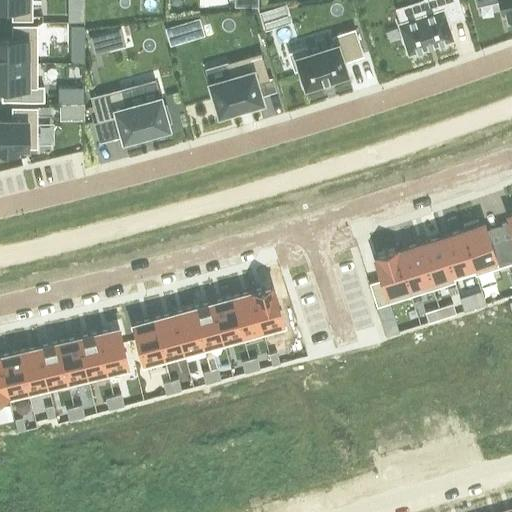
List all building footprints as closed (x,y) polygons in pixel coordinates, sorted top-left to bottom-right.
[(0,0),(0,6),(11,7),(11,19),(32,19),(32,0),(0,0)] [(399,23),(409,52),(452,38),(447,22),(463,16),(457,0),(425,0),(430,13),(399,23)] [(511,0),(499,0),(503,14),(507,14),(507,17),(511,15),(511,0)] [(273,27),(267,9),(259,11),(265,29),(273,27)] [(84,21),(84,13),(68,13),(68,21),(84,21)] [(0,61),(37,62),(37,24),(12,24),(12,36),(0,36),(0,61)] [(181,41),(176,24),(165,27),(170,44),(181,41)] [(84,37),(84,25),(71,25),(71,37),(84,37)] [(306,47),(289,53),(295,70),(299,68),(305,86),(347,73),(343,61),(363,54),(354,28),(332,35),(335,43),(308,52),(306,47)] [(232,73),(207,80),(217,115),(263,101),(257,81),(270,78),(262,52),(228,62),(232,73)] [(0,86),(11,87),(11,100),(44,100),(44,85),(37,85),(37,62),(0,61),(0,86)] [(137,135),(165,128),(163,124),(166,123),(164,117),(161,118),(157,104),(133,110),(131,103),(117,107),(121,124),(132,121),(137,135)] [(0,149),(17,149),(17,147),(37,147),(37,106),(12,106),(12,119),(0,118),(0,149)] [(465,227),(461,228),(476,274),(499,267),(484,221),(479,223),(478,219),(463,224),(465,227)] [(476,274),(461,228),(440,235),(454,281),(455,280),(452,271),(472,265),(475,274),(476,274)] [(454,281),(440,235),(418,242),(433,288),(454,281)] [(433,288),(418,242),(397,249),(396,247),(411,295),(433,288)] [(411,295),(396,247),(375,253),(376,256),(374,256),(380,277),(369,281),(377,306),(411,295)] [(272,284),(252,290),(263,328),(283,322),(272,284)] [(252,290),(232,295),(243,333),(263,328),(252,290)] [(232,295),(213,301),(223,338),(243,333),(232,295)] [(213,301),(193,306),(203,344),(223,338),(213,301)] [(193,306),(173,312),(183,349),(203,344),(193,306)] [(173,312),(153,317),(163,355),(183,349),(173,312)] [(439,315),(432,318),(435,324),(441,322),(439,315)] [(153,317),(133,323),(143,360),(163,355),(153,317)] [(119,326),(99,331),(108,369),(128,364),(119,326)] [(99,331),(78,336),(88,374),(108,369),(99,331)] [(78,336),(58,341),(68,379),(88,374),(78,336)] [(58,341),(38,345),(47,383),(68,379),(58,341)] [(38,345),(18,350),(27,388),(47,383),(38,345)] [(18,350),(0,354),(0,363),(7,393),(27,388),(18,350)] [(269,353),(272,365),(280,363),(277,351),(269,353)] [(249,358),(252,370),(260,368),(257,356),(249,358)] [(252,370),(249,358),(241,361),(245,372),(252,370)] [(210,369),(213,381),(221,379),(218,367),(210,369)] [(213,381),(210,369),(202,371),(205,383),(213,381)] [(170,380),(174,391),(181,389),(178,378),(170,380)] [(174,391),(170,380),(163,382),(166,394),(174,391)] [(113,395),(116,407),(124,405),(121,393),(113,395)] [(116,407),(113,395),(106,397),(109,409),(116,407)] [(45,406),(48,418),(56,416),(53,404),(45,406)] [(74,406),(77,418),(85,415),(81,404),(74,406)] [(77,418),(74,406),(66,408),(69,420),(77,418)] [(511,431),(509,414),(483,421),(489,451),(511,444),(511,431)] [(22,416),(14,418),(17,430),(25,428),(22,416)] [(473,423),(450,429),(458,462),(481,457),(473,423)] [(449,429),(425,437),(434,470),(457,464),(449,429)] [(415,439),(392,445),(401,476),(423,471),(415,439)] [(390,446),(361,455),(368,487),(398,479),(390,446)] [(345,459),(312,468),(324,502),(353,495),(345,459)] [(311,469),(272,481),(282,511),(293,511),(320,504),(311,469)] [(18,472),(0,478),(0,500),(26,493),(18,472)] [(260,511),(253,485),(219,496),(224,511),(260,511)] [(33,511),(28,495),(0,503),(0,511),(33,511)] [(222,511),(218,497),(180,509),(181,511),(222,511)]
